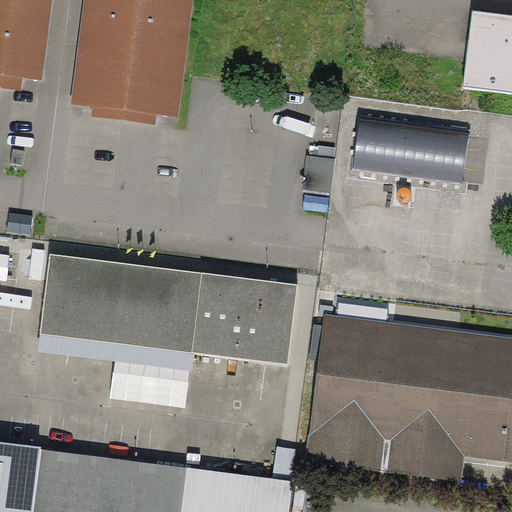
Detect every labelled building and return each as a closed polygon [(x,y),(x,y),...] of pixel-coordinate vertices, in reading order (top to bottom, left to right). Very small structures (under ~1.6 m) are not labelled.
[(52,0),(0,0),(0,74),(42,80),(52,0)] [(194,0),(86,0),(74,106),(179,119),(194,0)] [(511,19),(474,15),(464,89),(511,94),(511,19)] [(465,183),(472,129),(359,115),(353,170),(465,183)] [(333,159),(307,157),(304,190),(330,193),(333,159)] [(412,198),(412,196),(412,193),(411,191),(410,189),(407,188),(405,187),(402,188),(400,189),(398,191),(397,193),(397,196),(398,198),(399,200),(401,202),(404,202),(406,202),(408,202),(410,200),(412,198)] [(12,257),(0,255),(0,279),(9,281),(12,257)] [(297,289),(53,258),(43,337),(199,357),(287,366),(297,289)] [(333,305),(331,319),(416,330),(418,315),(333,305)] [(511,342),(416,330),(331,319),(326,319),(308,461),(460,480),(464,454),(511,460),(511,342)] [(0,445),(0,511),(291,511),(295,482),(293,482),(0,445)]
